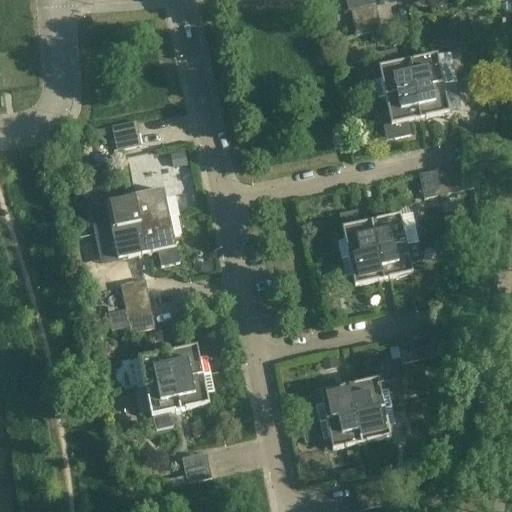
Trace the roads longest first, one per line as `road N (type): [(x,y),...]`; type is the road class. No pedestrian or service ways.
road 1 (residential): [(225,209),(466,154)]
road 2 (residential): [(346,499),(287,511),(254,360)]
road 3 (residential): [(225,209),(179,0)]
road 4 (residential): [(254,360),(445,318)]
road 5 (residential): [(0,133),(39,128),(55,111),(56,0)]
road 6 (residential): [(254,360),(225,209)]
